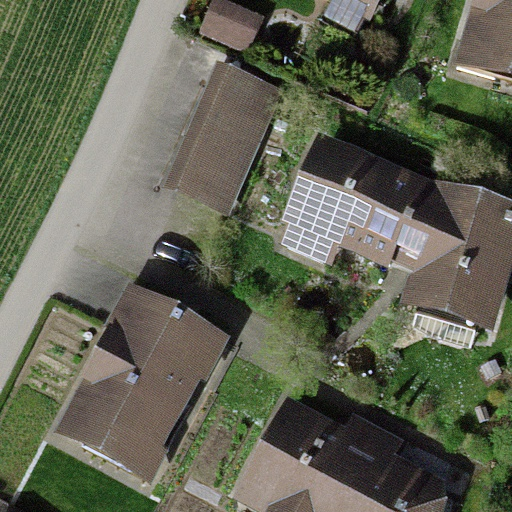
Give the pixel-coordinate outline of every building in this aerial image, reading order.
[(397,0),(310,0),(379,35),(397,0)] [(511,0),(480,0),(459,79),(511,93),(511,0)] [(223,87),(169,210),(225,235),(279,112),(223,87)] [(399,262),(411,268),(434,201),(325,156),(285,258),(381,300),(399,262)] [(511,300),(511,222),(434,201),(411,268),(423,274),(407,320),(497,347),(511,300)] [(132,307),(59,451),(159,502),(232,358),(132,307)] [(245,511),(366,511),(387,468),(297,416),(245,511)] [(449,511),(450,509),(387,468),(366,511),(449,511)]
